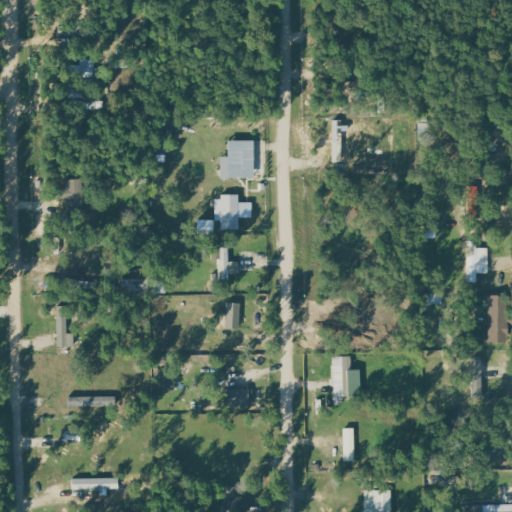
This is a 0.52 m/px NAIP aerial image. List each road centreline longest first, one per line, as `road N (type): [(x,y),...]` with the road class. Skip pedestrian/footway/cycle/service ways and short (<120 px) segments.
road 1 (residential): [(13,0),(19,511)]
road 2 (residential): [(286,0),(290,511)]
